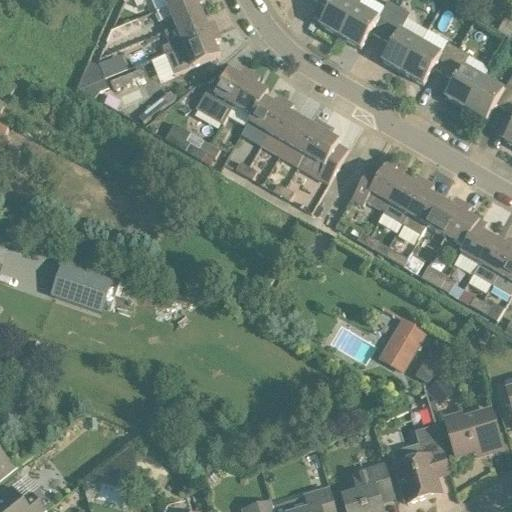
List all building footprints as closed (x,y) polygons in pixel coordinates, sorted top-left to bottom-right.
[(147,6),(143,0),(136,0),(134,1),(138,10),(147,6)] [(177,30),(204,19),(199,7),(205,5),(203,0),(192,0),(168,10),(157,15),(160,24),(172,19),(177,30)] [(163,0),(168,10),(192,0),(163,0)] [(322,0),(319,6),(329,12),(320,29),(341,40),(359,9),(342,0),(322,0)] [(381,42),(399,11),(389,5),(379,21),(359,9),(341,40),(361,52),(371,36),(381,42)] [(411,17),(399,11),(381,42),(392,48),(383,65),(403,77),(422,46),(401,34),(411,17)] [(166,58),(218,36),(215,28),(209,30),(204,19),(177,30),(165,35),(170,47),(163,50),(166,58)] [(138,23),(112,34),(107,47),(142,32),(138,23)] [(215,47),(222,45),(218,36),(166,58),(175,79),(221,59),(215,47)] [(442,57),(422,46),(403,77),(424,89),(434,72),(444,78),(459,53),(448,46),(442,57)] [(466,113),(484,82),(464,70),(470,59),(459,53),(444,78),(455,84),(445,101),(466,113)] [(80,94),(88,91),(106,83),(100,69),(92,65),(89,66),(77,93),(80,94)] [(224,128),(235,110),(253,79),(245,74),(242,80),(230,73),(216,97),(209,93),(197,113),(224,128)] [(261,83),(253,79),(235,110),(252,120),(253,121),(265,102),(266,102),(269,96),(257,89),(261,83)] [(511,80),(505,93),(484,82),(466,113),(487,125),(497,108),(507,114),(511,105),(511,80)] [(109,92),(106,83),(88,91),(80,94),(95,103),(101,96),(109,92)] [(275,108),(266,102),(265,102),(253,121),(252,120),(243,137),(262,148),(287,106),(279,102),(275,108)] [(262,148),(281,159),(302,123),(291,117),(295,111),(287,106),(262,148)] [(313,129),(302,123),(281,159),(299,170),(325,128),(316,123),(313,129)] [(332,132),(325,128),(299,170),(330,188),(349,154),(338,148),(340,145),(329,138),(332,132)] [(200,163),(204,155),(207,157),(212,149),(204,144),(199,153),(191,148),(187,155),(200,163)] [(220,154),(212,149),(207,157),(216,162),(220,154)] [(385,216),(390,208),(405,182),(394,176),(397,170),(389,165),(383,175),(372,169),(353,203),(364,210),(366,206),(385,216)] [(236,174),(245,179),(249,171),(241,166),(236,174)] [(249,171),(245,179),(253,184),(258,175),(249,171)] [(0,204),(24,213),(33,189),(0,176),(0,204)] [(415,188),(405,182),(390,208),(384,218),(403,228),(427,187),(419,182),(415,188)] [(274,196),(282,201),(287,192),(278,187),(274,196)] [(435,191),(427,187),(403,228),(422,239),(427,229),(442,204),(431,197),(435,191)] [(287,192),(282,201),(290,205),(295,197),(287,192)] [(446,240),(464,208),(456,204),(453,210),(442,204),(427,229),(446,240)] [(453,244),(464,250),(465,251),(480,226),(469,219),(472,213),(464,208),(446,240),(444,244),(451,248),(453,244)] [(465,251),(464,250),(461,257),(480,268),(495,242),(484,236),(488,230),(480,226),(465,251)] [(358,244),(366,249),(371,241),(363,236),(358,244)] [(385,260),(390,252),(371,241),(366,249),(385,260)] [(506,248),(495,242),(480,268),(473,280),(492,290),(511,256),(511,243),(509,242),(506,248)] [(385,260),(403,271),(408,262),(390,252),(385,260)] [(511,256),(492,290),(511,301),(511,299),(511,256)] [(408,262),(403,271),(417,278),(424,266),(410,259),(408,262)] [(422,281),(441,292),(446,284),(448,280),(429,269),(422,281)] [(83,277),(75,302),(110,314),(119,288),(83,277)] [(446,284),(441,292),(449,297),(454,289),(446,284)] [(470,309),(478,314),(483,306),(475,301),(470,309)] [(478,314),(487,319),(497,325),(504,313),(487,302),(485,307),(483,306),(478,314)] [(427,337),(403,323),(379,364),(403,378),(427,337)] [(434,342),(419,382),(435,388),(450,348),(434,342)] [(502,453),(491,415),(447,428),(457,461),(487,452),(489,457),(502,453)] [(416,435),(419,448),(392,456),(408,508),(441,498),(435,480),(450,475),(437,429),(416,435)] [(0,486),(20,470),(12,459),(7,462),(0,453),(0,486)] [(103,503),(145,488),(133,455),(91,471),(103,503)] [(346,511),(382,511),(380,501),(395,497),(386,469),(354,478),(359,496),(344,501),(346,511)] [(44,511),(33,497),(23,504),(12,490),(0,500),(0,511),(44,511)] [(309,511),(336,511),(331,493),(307,501),(310,511),(309,511)]
